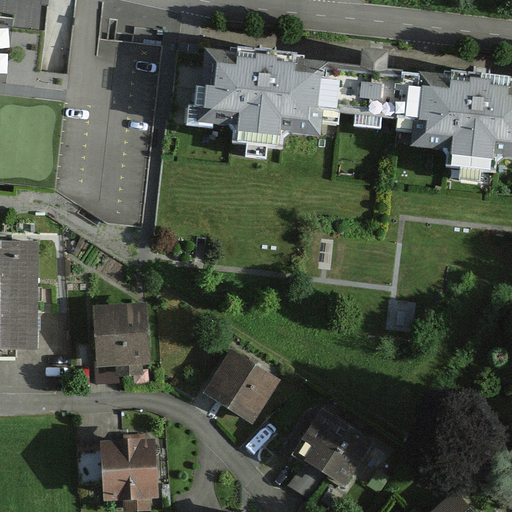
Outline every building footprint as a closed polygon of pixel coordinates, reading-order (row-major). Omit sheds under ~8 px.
[(232,58),(204,55),(198,109),(212,111),(211,124),(232,126),(230,145),(279,150),(281,131),(315,135),(318,105),(336,107),(340,69),(291,64),(292,56),(233,50),(232,58)] [(401,75),(340,69),(336,107),(335,122),(395,129),(401,75)] [(429,78),(401,75),(395,129),(409,131),(408,144),(446,148),(444,167),(493,172),(495,153),(511,154),(511,86),(506,86),(506,78),(430,70),(429,78)] [(38,250),(0,249),(0,356),(37,356),(38,250)] [(150,309),(97,314),(102,374),(155,370),(150,309)] [(275,387),(230,357),(208,390),(253,420),(275,387)] [(379,448),(325,415),(297,460),(351,494),(379,448)] [(170,445),(112,447),(115,504),(172,501),(170,445)] [(479,511),(462,491),(436,511),(479,511)]
